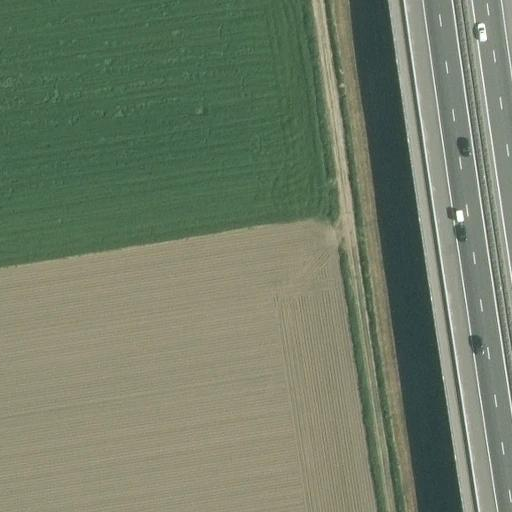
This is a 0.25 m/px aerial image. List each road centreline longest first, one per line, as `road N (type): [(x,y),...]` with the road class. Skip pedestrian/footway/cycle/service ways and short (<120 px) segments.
road 1 (motorway): [(437,0),(511,500)]
road 2 (motorway): [(511,170),(487,0)]
